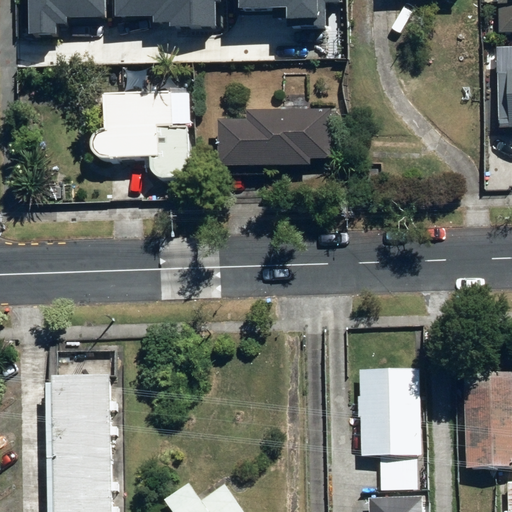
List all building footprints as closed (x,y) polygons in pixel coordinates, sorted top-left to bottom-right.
[(110,0),(110,15),(104,15),(103,49),(109,49),(193,51),(194,13),(213,14),(213,0),(110,0)] [(511,0),(502,0),(504,32),(511,31),(511,0)] [(196,94),(109,96),(110,133),(105,134),(101,137),(98,141),(97,147),(98,153),(100,159),(103,162),(109,163),(165,161),(165,184),(198,184),(196,94)] [(338,158),(337,111),(304,112),(227,114),(229,169),(320,167),(320,159),(338,158)] [(429,455),(427,369),(366,370),(369,456),(429,455)] [(511,466),(511,372),(471,374),(475,468),(511,466)] [(124,511),(121,375),(63,376),(63,384),(56,384),(59,511),(124,511)] [(197,483),(173,501),(180,511),(251,511),(232,484),(209,500),(197,483)] [(429,511),(429,495),(376,498),(376,511),(429,511)]
